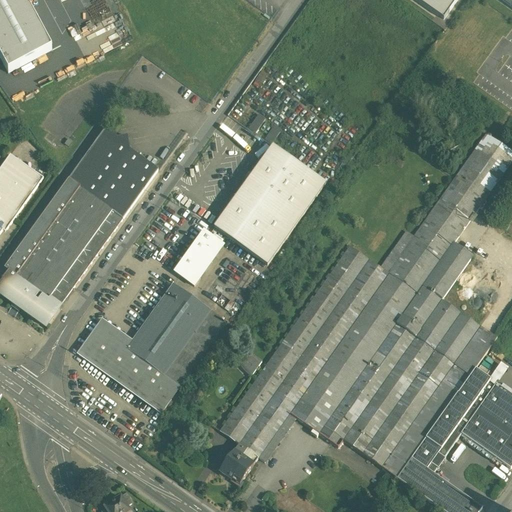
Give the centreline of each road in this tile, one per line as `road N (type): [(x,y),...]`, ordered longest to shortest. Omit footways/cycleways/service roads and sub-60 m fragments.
road 1 (residential): [(31,396),(53,344),(296,0)]
road 2 (secondary): [(72,424),(197,511)]
road 3 (unclassified): [(42,403),(28,442),(53,504),(66,511)]
